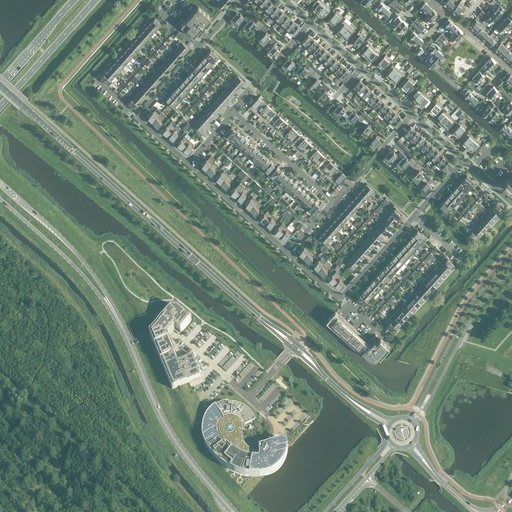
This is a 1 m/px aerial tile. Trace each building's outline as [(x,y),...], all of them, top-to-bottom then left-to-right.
[(221,0),(220,0),(217,3),(217,4),(224,9),(227,5),(221,0)] [(269,0),(267,0),(261,7),(266,12),(274,4),(273,3),(273,4),(272,2),(269,0)] [(317,13),(325,3),(321,0),(320,0),(314,0),(314,1),(316,2),(311,7),(314,10),(314,11),(317,13)] [(451,0),(450,0),(441,0),(441,1),(452,11),(460,2),(457,6),(451,0)] [(428,14),(432,9),(425,2),(418,9),(422,12),(423,10),(428,14)] [(460,2),(452,11),(457,15),(465,6),(460,2)] [(325,3),(317,13),(319,15),(320,15),(323,18),(331,9),(329,7),(325,3)] [(377,12),(380,15),(382,13),(386,17),(391,12),(381,3),(378,6),(380,8),(377,12)] [(274,4),(266,12),(271,17),(279,8),(279,9),(277,7),(274,4)] [(500,5),(493,12),(498,17),(505,9),(500,5)] [(197,7),(181,25),(194,37),(210,19),(197,7)] [(279,8),(271,17),(277,22),(284,13),(283,12),(279,8)] [(433,18),(437,13),(432,9),(428,14),(425,17),(427,18),(425,20),(428,23),(430,21),(432,23),(435,20),(433,18)] [(342,15),(337,11),(328,21),(331,24),(332,23),(335,26),(343,17),(341,15),(342,15)] [(493,12),(486,20),(491,24),(498,17),(493,12)] [(240,15),(237,13),(230,20),(236,25),(239,22),(244,17),(241,14),(240,15)] [(284,13),(277,22),(282,26),(290,18),(289,18),(288,17),(284,13)] [(511,15),(510,14),(503,21),(508,26),(511,21),(511,15)] [(394,30),(403,20),(398,16),(394,21),(392,19),(389,22),(393,25),(391,27),(394,30)] [(151,22),(158,28),(161,24),(155,18),(151,22)] [(290,18),(282,26),(288,31),(295,23),(293,22),(294,21),(290,18)] [(481,24),(482,23),(476,18),(469,26),(475,31),(479,26),(481,24)] [(454,33),(458,28),(448,19),(446,23),(448,24),(444,28),(447,31),(449,29),(454,33)] [(264,25),(260,21),(258,20),(255,23),(253,21),(252,22),(250,20),(249,20),(243,27),(248,32),(251,29),(252,29),(255,26),(260,30),(262,27),(264,25)] [(338,33),(341,35),(350,25),(346,22),(345,22),(343,20),(335,29),(339,32),(338,33)] [(408,24),(405,22),(403,20),(394,30),(397,33),(399,31),(403,34),(406,31),(404,29),(408,24)] [(500,32),(502,33),(505,29),(507,31),(510,28),(508,26),(503,21),(497,29),(500,32)] [(158,28),(151,22),(148,26),(154,32),(158,28)] [(295,23),(288,31),(293,36),(300,28),(299,27),(299,26),(295,23)] [(350,25),(341,35),(344,37),(348,40),(356,31),(354,29),(350,25)] [(154,32),(148,26),(144,30),(150,36),(154,32)] [(487,33),(479,26),(475,31),(484,39),(485,40),(489,35),(488,34),(487,33)] [(454,42),(460,36),(463,32),(458,28),(454,33),(451,36),(453,38),(451,40),(454,42)] [(150,36),(144,30),(140,34),(147,40),(150,36)] [(359,31),(350,40),(354,43),(354,44),(357,47),(366,37),(361,32),(361,33),(359,31)] [(264,46),(270,39),(272,37),(271,38),(268,36),(269,35),(266,32),(261,37),(262,38),(261,38),(259,41),(264,46)] [(414,51),(417,54),(422,48),(419,46),(423,41),(413,32),(410,35),(412,37),(409,41),(412,44),(414,42),(419,46),(414,51)] [(147,40),(140,34),(137,38),(143,44),(147,40)] [(308,35),(301,43),(306,48),(314,40),(310,36),(310,37),(308,35)] [(485,40),(495,49),(499,44),(489,35),(485,40)] [(143,44),(137,38),(133,42),(140,48),(143,44)] [(314,40),(306,48),(312,53),(319,44),(315,41),(314,40)] [(140,48),(133,42),(130,46),(136,52),(140,48)] [(189,48),(182,42),(179,46),(185,52),(189,48)] [(368,42),(360,51),(363,54),(363,55),(366,57),(374,47),(370,44),(368,42)] [(501,42),(499,44),(495,49),(499,52),(505,46),(501,42)] [(277,47),(274,44),(269,49),(270,50),(267,53),(272,58),(279,51),(276,48),(277,47)] [(319,44),(312,53),(317,58),(325,49),(321,46),(319,45),(319,44)] [(136,52),(130,46),(126,50),(132,56),(136,52)] [(179,46),(175,51),(181,56),(185,52),(179,46)] [(434,55),(433,57),(438,61),(443,55),(438,50),(440,48),(437,46),(435,48),(433,46),(430,49),(432,51),(431,53),(434,55)] [(509,50),(505,46),(499,52),(503,56),(509,50)] [(374,47),(366,57),(368,59),(369,59),(372,62),(380,53),(378,51),(374,47)] [(325,49),(317,58),(322,62),(330,54),(326,51),(325,50),(325,49)] [(132,56),(126,50),(122,54),(129,60),(132,56)] [(209,52),(206,55),(215,63),(219,58),(211,50),(209,52)] [(511,52),(509,50),(503,56),(507,60),(511,53),(511,52)] [(181,56),(175,51),(171,55),(178,60),(181,56)] [(129,60),(122,54),(119,58),(125,64),(129,60)] [(330,54),(322,62),(328,67),(335,59),(332,55),(331,56),(330,55),(330,54)] [(178,60),(171,55),(168,59),(174,64),(178,60)] [(215,63),(206,55),(205,57),(202,60),(210,68),(211,68),(209,66),(213,61),(215,63)] [(386,55),(377,64),(380,68),(381,67),(384,70),(392,61),(390,59),(391,59),(386,55)] [(436,63),(438,61),(433,57),(430,60),(428,58),(425,61),(432,67),(436,63)] [(125,64),(119,58),(115,62),(122,68),(125,64)] [(498,64),(491,58),(482,68),(487,72),(493,65),(495,67),(498,64)] [(174,64),(168,59),(164,63),(171,68),(174,64)] [(291,61),(288,59),(281,66),(287,71),(290,68),(295,63),(292,60),(291,61)] [(335,59),(328,67),(333,72),(341,64),(337,60),(337,61),(335,59),(336,59),(335,59)] [(210,68),(202,60),(201,62),(200,62),(197,65),(206,73),(210,68)] [(122,68),(115,62),(112,66),(118,72),(122,68)] [(171,68),(164,63),(161,67),(167,72),(171,68)] [(302,64),(300,66),(294,73),(300,78),(302,74),(303,75),(306,72),(311,76),(315,71),(311,67),(309,65),(307,69),(304,67),(304,68),(301,66),(302,64)] [(341,64),(333,72),(339,77),(346,68),(342,65),(341,64)] [(392,64),(384,73),(388,76),(388,77),(390,79),(399,69),(395,66),(394,66),(392,64)] [(206,73),(197,65),(196,67),(196,66),(193,70),(202,78),(206,73)] [(118,72),(112,66),(108,70),(114,76),(118,72)] [(393,81),(397,84),(409,71),(403,66),(399,70),(399,69),(390,79),(393,81)] [(167,72),(161,67),(157,71),(163,76),(167,72)] [(346,68),(339,77),(344,82),(352,74),(348,70),(347,70),(346,69),(346,68)] [(480,80),(487,72),(482,68),(472,78),(479,85),(482,82),(480,80)] [(114,76),(108,70),(104,74),(111,80),(114,76)] [(202,78),(193,70),(192,71),(189,75),(197,82),(202,78)] [(163,76),(157,71),(153,75),(160,80),(163,76)] [(321,76),(319,74),(315,71),(311,76),(315,80),(312,83),(313,84),(310,87),(315,92),(319,88),(323,83),(322,84),(319,82),(320,81),(318,79),(321,76)] [(101,78),(107,84),(111,80),(104,74),(101,78)] [(160,80),(153,75),(150,79),(156,84),(160,80)] [(197,82),(189,75),(188,75),(189,75),(187,76),(184,80),(193,87),(197,82)] [(408,75),(399,84),(403,87),(403,88),(406,91),(415,81),(410,76),(410,77),(408,75)] [(511,76),(510,75),(504,81),(501,79),(496,84),(500,86),(504,82),(507,84),(509,82),(511,85),(511,76)] [(238,76),(234,80),(241,86),(244,82),(238,76)] [(156,84),(150,79),(146,83),(153,89),(156,84)] [(193,87),(184,80),(183,81),(180,85),(188,92),(193,87)] [(234,80),(230,84),(237,90),(241,86),(234,80)] [(352,89),(358,94),(365,86),(365,85),(365,86),(363,85),(364,84),(360,81),(352,89)] [(153,89),(146,83),(143,87),(149,93),(153,89)] [(329,88),(323,83),(319,88),(323,92),(320,95),(321,96),(318,99),(323,104),(330,96),(328,94),(328,93),(326,91),(329,88)] [(230,84),(227,88),(233,94),(237,90),(230,84)] [(188,92),(180,85),(179,86),(178,86),(175,89),(184,97),(188,92)] [(365,86),(358,94),(363,99),(370,90),(370,91),(369,89),(365,86)] [(494,96),(499,91),(494,86),(486,94),(493,101),(496,97),(494,96)] [(149,93),(143,87),(139,91),(145,97),(149,93)] [(413,87),(406,95),(408,97),(415,89),(413,87)] [(227,88),(223,92),(230,98),(233,94),(227,88)] [(419,88),(411,97),(415,101),(417,103),(426,94),(422,90),(419,88)] [(184,97),(175,89),(175,90),(174,91),(171,94),(180,102),(184,97)] [(370,90),(363,99),(368,104),(376,95),(375,95),(374,94),(370,90)] [(145,97),(139,91),(135,95),(142,101),(145,97)] [(478,100),(475,97),(468,91),(465,94),(467,96),(465,97),(473,104),(478,100)] [(223,92),(220,96),(226,102),(230,98),(223,92)] [(180,102),(171,94),(171,95),(170,96),(166,99),(175,107),(180,102)] [(426,94),(417,103),(420,106),(420,105),(424,109),(432,99),(430,98),(430,97),(426,94)] [(142,101),(135,95),(132,99),(138,105),(142,101)] [(376,95),(368,104),(374,108),(381,100),(379,99),(380,99),(376,95)] [(220,96),(216,100),(223,106),(226,102),(220,96)] [(259,104),(262,106),(265,103),(258,97),(247,110),(250,112),(251,110),(255,114),(258,110),(256,108),(259,104)] [(138,105),(132,99),(128,103),(134,109),(138,105)] [(223,106),(216,100),(212,104),(219,110),(223,106)] [(381,100),(374,108),(379,113),(387,105),(386,105),(385,104),(381,100)] [(437,101),(428,111),(432,114),(432,113),(436,117),(444,107),(442,105),(437,101)] [(487,116),(496,106),(491,102),(485,109),(483,107),(480,110),(487,116)] [(509,114),(511,110),(511,102),(507,107),(505,105),(502,108),(509,114)] [(259,121),(271,108),(265,103),(262,106),(264,108),(261,112),(258,110),(255,114),(259,117),(257,119),(259,121)] [(212,104),(209,108),(215,114),(219,110),(212,104)] [(344,111),(349,115),(353,110),(348,105),(345,108),(343,106),(342,107),(339,105),(333,112),(338,117),(341,114),(344,111)] [(387,105),(379,113),(384,118),(392,110),(392,109),(391,110),(390,109),(390,108),(387,105)] [(501,110),(496,106),(487,116),(494,123),(496,120),(494,118),(501,110)] [(153,121),(153,122),(162,112),(157,108),(153,112),(153,111),(151,113),(148,117),(151,120),(152,120),(153,121)] [(209,108),(205,112),(212,118),(215,114),(209,108)] [(272,115),(274,117),(277,114),(271,108),(259,121),(262,124),(264,122),(268,125),(271,121),(268,119),(272,115)] [(353,110),(349,115),(345,119),(351,124),(354,120),(354,121),(359,116),(356,113),(355,114),(352,111),(354,110),(353,110)] [(392,110),(384,118),(390,123),(397,114),(397,115),(396,113),(392,110)] [(444,110),(436,119),(439,123),(442,125),(450,116),(446,112),(444,110)] [(162,112),(153,122),(155,123),(155,124),(158,126),(161,123),(162,123),(161,122),(162,122),(162,121),(166,116),(162,112)] [(205,112),(202,116),(208,122),(212,118),(205,112)] [(272,133),(284,120),(277,114),(274,117),(277,120),(273,123),(271,121),(268,125),(271,128),(269,130),(272,133)] [(397,114),(390,123),(395,128),(402,120),(401,118),(397,114)] [(202,116),(198,120),(204,126),(208,122),(202,116)] [(450,116),(442,125),(444,128),(445,127),(448,130),(456,121),(454,120),(454,119),(450,116)] [(201,130),(204,126),(198,120),(194,124),(201,130)] [(284,126),(287,129),(290,125),(284,120),(272,133),(275,135),(276,133),(280,136),(283,133),(281,130),(284,126)] [(459,121),(451,130),(455,134),(454,134),(458,137),(467,127),(462,123),(459,121)] [(166,133),(168,135),(176,125),(175,127),(170,123),(167,126),(166,127),(166,126),(165,126),(166,127),(162,130),(166,133)] [(366,138),(372,131),(375,129),(374,129),(373,130),(371,128),(372,127),(368,124),(363,129),(364,130),(361,133),(366,138)] [(511,131),(511,130),(507,126),(504,124),(500,128),(510,137),(511,135),(511,133),(511,132),(511,131)] [(176,125),(168,135),(168,134),(170,136),(169,136),(170,136),(173,140),(176,136),(178,134),(178,133),(181,129),(176,125)] [(284,144),(296,131),(290,125),(287,129),(289,131),(286,135),(283,133),(280,136),(284,139),(282,141),(284,144)] [(224,136),(228,139),(236,131),(233,128),(233,129),(232,127),(229,130),(228,130),(228,131),(224,136)] [(410,127),(403,135),(409,140),(416,131),(412,128),(410,127)] [(236,131),(228,139),(233,143),(240,135),(238,132),(237,132),(236,131)] [(297,138),(299,140),(302,136),(296,131),(284,144),(287,146),(289,144),(293,147),(296,144),(293,142),(297,138)] [(416,131),(409,140),(414,145),(422,136),(418,133),(417,133),(416,132),(416,131)] [(468,132),(460,141),(464,145),(466,147),(475,138),(471,134),(468,132)] [(240,135),(233,143),(237,147),(245,138),(242,136),(240,135)] [(180,146),(182,148),(189,140),(185,136),(182,139),(181,139),(181,140),(180,139),(180,140),(177,143),(180,146)] [(297,155),(309,142),(302,136),(299,140),(302,142),(298,146),(296,144),(293,147),(296,151),(294,153),(297,155)] [(380,139),(376,136),(371,141),(372,142),(369,145),(374,150),(381,142),(379,140),(380,139)] [(422,136),(414,145),(419,149),(427,141),(423,138),(421,137),(422,136)] [(193,147),(192,146),(196,142),(191,138),(189,140),(182,148),(183,148),(183,147),(184,149),(184,150),(184,149),(188,153),(191,149),(193,147)] [(245,138),(237,147),(241,151),(249,142),(246,140),(245,139),(245,138)] [(475,138),(466,147),(469,150),(469,149),(473,152),(481,143),(479,141),(475,138)] [(427,141),(419,149),(425,154),(432,146),(428,142),(428,143),(427,141)] [(249,142),(241,151),(245,155),(253,146),(250,144),(249,143),(249,142)] [(310,149),(312,151),(315,148),(309,142),(297,155),(300,157),(301,155),(305,158),(308,155),(306,153),(310,149)] [(253,146),(245,155),(249,158),(257,150),(255,147),(254,148),(253,146)] [(432,146),(425,154),(430,159),(438,151),(434,147),(433,147),(432,146)] [(309,166),(321,153),(315,148),(312,151),(314,153),(311,157),(308,155),(305,158),(309,162),(307,164),(309,166)] [(257,150),(249,158),(254,162),(262,154),(259,151),(257,150)] [(390,150),(384,158),(389,163),(392,159),(393,160),(397,155),(394,152),(393,153),(390,150)] [(438,151),(430,159),(435,164),(443,155),(439,152),(437,151),(438,151)] [(322,160),(324,162),(327,159),(321,153),(309,166),(312,168),(314,166),(318,170),(321,166),(319,164),(322,160)] [(262,154),(254,162),(258,166),(266,157),(263,155),(262,154)] [(443,155),(435,164),(441,169),(448,160),(444,157),(443,156),(443,155)] [(207,169),(207,170),(215,160),(211,156),(207,160),(207,159),(205,161),(204,161),(201,165),(205,168),(206,168),(207,169)] [(405,156),(402,158),(396,165),(402,169),(405,166),(405,167),(408,164),(413,168),(417,162),(414,159),(412,157),(409,160),(407,158),(406,159),(403,157),(405,156)] [(266,157),(258,166),(262,170),(270,161),(267,159),(266,158),(266,157)] [(322,177),(334,164),(327,159),(324,162),(327,164),(323,168),(321,166),(318,170),(321,173),(319,175),(322,177)] [(215,160),(207,170),(209,171),(209,172),(212,174),(215,171),(215,170),(215,169),(218,166),(214,162),(216,160),(215,160)] [(441,169),(446,173),(446,174),(454,165),(450,162),(448,161),(449,160),(448,160),(441,169)] [(270,161),(262,170),(267,174),(274,165),(272,163),(271,163),(270,162),(270,161)] [(423,168),(421,166),(417,162),(413,168),(417,172),(414,175),(415,175),(412,179),(417,184),(423,177),(426,174),(424,176),(422,174),(423,173),(421,171),(423,168)] [(335,172),(337,173),(340,170),(334,164),(322,177),(325,180),(326,178),(330,181),(333,177),(331,175),(335,172)] [(273,180),(281,171),(280,170),(277,167),(269,176),(273,180)] [(332,186),(335,189),(346,176),(340,170),(337,173),(339,176),(336,180),(333,177),(330,181),(334,184),(332,186)] [(221,182),(221,183),(228,175),(224,171),(222,173),(221,172),(219,174),(216,178),(220,181),(219,181),(220,181),(222,182),(221,182)] [(278,184),(285,175),(284,174),(281,171),(273,180),(278,184)] [(228,175),(221,183),(223,184),(223,185),(226,187),(229,184),(230,184),(230,183),(230,182),(233,179),(228,175)] [(285,175),(278,184),(282,188),(290,179),(289,179),(288,178),(285,175)] [(471,188),(475,183),(467,176),(465,177),(462,181),(471,188)] [(290,179),(282,188),(286,191),(294,183),(292,182),(292,181),(290,179)] [(471,188),(462,181),(461,182),(458,185),(467,193),(471,188)] [(234,194),(236,196),(245,186),(240,182),(235,187),(234,188),(234,187),(234,188),(231,191),(234,194)] [(423,187),(420,191),(425,196),(432,188),(430,186),(431,185),(427,182),(423,187)] [(294,183),(286,191),(290,195),(298,187),(298,186),(298,187),(297,185),(294,183)] [(367,184),(363,188),(370,194),(373,190),(367,184)] [(467,193),(458,185),(458,186),(457,187),(453,190),(462,198),(467,193)] [(245,186),(236,196),(237,195),(238,197),(237,197),(238,198),(238,197),(242,201),(245,197),(244,197),(246,195),(246,194),(249,190),(245,186)] [(298,187),(290,195),(295,199),(302,190),(301,189),(298,187)] [(370,194),(363,188),(359,192),(366,198),(370,194)] [(302,190),(295,199),(299,203),(307,194),(306,194),(305,193),(302,190)] [(462,198),(453,190),(453,191),(454,191),(452,192),(449,195),(458,203),(462,198)] [(366,198),(359,192),(356,196),(362,202),(366,198)] [(307,194),(299,203),(303,207),(311,198),(309,197),(307,194)] [(458,203),(449,195),(449,196),(448,197),(445,200),(453,208),(458,203)] [(362,202),(356,196),(352,200),(359,206),(362,202)] [(250,209),(251,209),(258,201),(253,197),(251,199),(250,199),(248,201),(248,200),(245,204),(249,207),(249,208),(249,207),(251,208),(250,209)] [(307,210),(315,202),(313,201),(314,200),(311,198),(303,207),(307,210)] [(359,206),(352,200),(349,205),(355,210),(359,206)] [(453,208),(445,200),(445,201),(443,202),(440,205),(443,208),(442,209),(442,210),(443,209),(448,214),(453,208)] [(258,201),(251,209),(253,211),(252,211),(256,214),(259,210),(259,209),(262,205),(258,201)] [(500,206),(495,201),(491,206),(499,214),(502,211),(503,209),(500,206)] [(315,202),(307,210),(312,214),(319,206),(318,204),(315,202)] [(355,210),(349,205),(345,209),(351,214),(355,210)] [(394,206),(389,211),(398,218),(401,215),(402,213),(394,206)] [(499,214),(491,206),(492,208),(489,212),(487,210),(496,218),(498,215),(499,214)] [(351,214),(345,209),(341,213),(348,218),(351,214)] [(263,220),(265,222),(272,214),(268,210),(264,214),(264,213),(263,214),(260,218),(263,220)] [(496,218),(487,210),(483,214),(492,222),(494,219),(495,218),(496,218)] [(398,218),(389,211),(385,216),(394,223),(397,220),(398,218),(398,219),(398,218)] [(348,218),(341,213),(338,217),(344,222),(348,218)] [(272,214),(265,222),(266,222),(267,223),(271,227),(274,223),(275,221),(277,218),(272,214)] [(492,222),(483,214),(479,219),(481,220),(488,226),(491,224),(490,223),(492,222)] [(394,223),(385,216),(381,220),(389,228),(392,225),(393,223),(394,223)] [(344,222),(338,217),(334,221),(341,226),(344,222)] [(488,226),(481,220),(479,219),(476,223),(484,231),(487,228),(488,226),(488,227),(488,226)] [(389,228),(381,220),(376,225),(385,233),(388,230),(389,228)] [(341,226),(334,221),(331,225),(337,230),(341,226)] [(278,233),(280,235),(287,227),(282,223),(279,227),(279,226),(278,227),(277,227),(278,227),(274,231),(278,233)] [(476,223),(472,227),(480,235),(483,232),(484,231),(476,223)] [(337,230),(331,225),(327,229),(333,234),(337,230)] [(385,233),(376,225),(372,230),(380,238),(384,235),(383,235),(385,233)] [(287,227),(280,235),(282,236),(281,237),(282,237),(285,240),(288,236),(290,234),(292,231),(287,227)] [(480,235),(472,227),(468,232),(470,233),(469,234),(473,237),(473,236),(477,239),(479,236),(480,235)] [(333,234),(327,229),(323,233),(330,238),(333,234)] [(380,238),(372,230),(367,235),(376,243),(379,240),(379,239),(380,238)] [(413,235),(422,243),(426,238),(418,230),(414,234),(415,234),(413,235)] [(330,238),(323,233),(320,237),(326,243),(330,238)] [(376,243),(367,235),(369,237),(365,242),(363,240),(372,248),(375,244),(376,243)] [(422,243),(413,235),(410,239),(409,240),(417,248),(422,243)] [(372,248),(363,240),(359,245),(367,253),(370,249),(371,248),(372,248)] [(417,248),(409,240),(406,244),(405,245),(404,245),(413,253),(417,248)] [(304,257),(311,249),(306,245),(304,247),(302,249),(299,252),(302,255),(302,256),(303,255),(304,256),(304,257)] [(367,253),(359,245),(358,245),(360,247),(356,251),(354,250),(363,258),(366,254),(367,253)] [(413,253),(404,245),(401,249),(400,250),(409,258),(413,253)] [(311,249),(304,257),(306,259),(309,262),(312,258),(313,258),(312,258),(313,257),(316,253),(311,249)] [(363,258),(354,250),(350,255),(358,263),(361,259),(363,258)] [(409,258),(400,250),(397,254),(396,255),(395,255),(404,263),(409,258)] [(358,263),(350,255),(345,260),(354,268),(357,264),(358,263)] [(404,263),(395,255),(392,258),(393,259),(391,260),(400,268),(404,263)] [(451,260),(446,256),(442,261),(450,269),(450,268),(451,267),(452,267),(454,264),(451,261),(451,260)] [(319,270),(326,262),(321,258),(319,260),(317,262),(316,262),(313,265),(317,268),(317,269),(318,268),(319,269),(319,270)] [(327,270),(332,265),(327,260),(326,262),(319,270),(321,272),(324,275),(327,271),(328,270),(327,270)] [(400,268),(391,260),(388,263),(388,264),(387,265),(395,273),(400,268)] [(450,269),(442,261),(438,265),(446,273),(447,273),(446,272),(448,271),(450,269)] [(395,273),(387,265),(384,268),(383,270),(382,270),(391,278),(395,273)] [(446,273),(438,265),(440,267),(436,271),(434,269),(443,277),(444,275),(444,276),(446,273)] [(443,277),(434,269),(430,274),(439,281),(440,280),(443,277)] [(391,278),(382,270),(379,273),(378,275),(387,282),(391,278)] [(331,281),(333,283),(340,275),(336,271),(333,275),(332,274),(332,275),(331,275),(328,279),(331,282),(331,281)] [(439,281),(430,274),(426,278),(435,286),(435,285),(436,284),(439,281)] [(340,275),(333,283),(334,283),(335,284),(335,285),(339,288),(342,285),(342,284),(344,282),(343,282),(345,280),(340,275)] [(387,282),(378,275),(375,278),(374,280),(373,280),(382,287),(387,282)] [(435,286),(426,278),(423,282),(431,290),(431,289),(432,288),(433,288),(435,286)] [(382,287),(373,280),(370,283),(371,283),(369,285),(369,284),(369,285),(378,292),(382,287)] [(431,290),(423,282),(419,286),(427,294),(428,294),(427,294),(429,292),(431,290)] [(378,292),(369,285),(366,288),(365,289),(365,290),(371,296),(373,297),(378,292)] [(427,294),(419,286),(420,288),(417,292),(415,290),(415,291),(424,298),(425,297),(427,294)] [(371,296),(365,290),(362,293),(361,294),(360,294),(369,302),(367,300),(371,296)] [(424,298),(415,291),(411,295),(420,302),(421,301),(424,298)] [(369,302),(360,294),(357,298),(356,300),(364,307),(369,302)] [(420,302),(411,295),(413,296),(409,300),(408,299),(407,299),(416,307),(416,306),(417,305),(420,302)] [(416,307),(407,299),(404,303),(412,311),(413,309),(414,309),(416,307)] [(412,311),(404,303),(400,307),(408,315),(409,315),(408,315),(410,314),(412,311)] [(195,356),(178,363),(168,337),(174,330),(179,335),(191,321),(175,306),(149,335),(172,389),(203,376),(195,356)] [(408,315),(400,307),(396,312),(405,319),(406,318),(408,315)] [(368,343),(339,316),(340,315),(335,311),(326,320),(365,355),(367,353),(372,358),(373,356),(376,358),(379,355),(380,356),(390,346),(380,337),(379,338),(376,335),(368,343)] [(405,319),(396,312),(392,316),(401,324),(401,323),(402,322),(405,319)] [(401,324),(392,316),(388,320),(397,328),(398,326),(401,324)] [(397,328),(388,320),(384,325),(389,330),(390,329),(393,332),(394,331),(395,331),(397,328)] [(287,449),(286,442),(282,443),(275,445),(274,445),(259,449),(259,454),(257,453),(255,453),(253,452),(251,451),(249,450),(247,449),(250,447),(250,446),(249,447),(247,444),(247,443),(244,445),(243,443),(243,441),(242,439),(242,437),(242,435),(242,434),(243,431),(243,429),(242,427),(242,426),(250,422),(255,420),(253,417),(251,414),(249,411),(246,409),(244,408),(241,406),(238,405),(235,404),(233,404),(231,404),(228,404),(225,404),(222,405),(218,406),(216,407),(213,409),(211,412),(208,414),(207,417),(205,419),(204,423),(203,426),(203,429),(203,433),(204,437),(204,440),(205,441),(208,446),(210,449),(212,453),(214,456),(218,460),(222,463),(226,466),(231,469),(236,471),(241,473),(245,474),(250,475),(255,476),(260,476),(265,476),(268,475),(271,474),(274,472),(275,471),(278,469),(280,466),(282,464),(284,461),(285,458),(286,455),(286,454),(287,449)]
